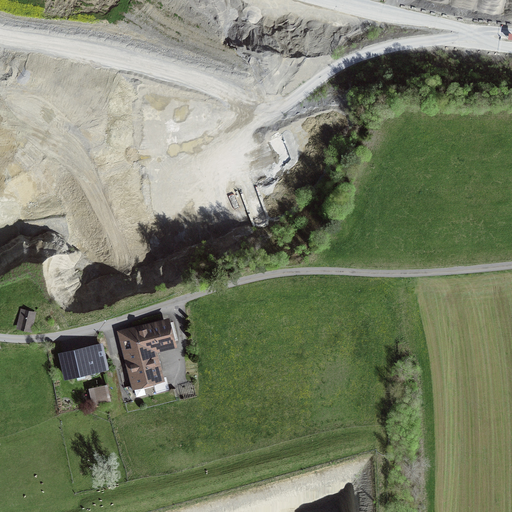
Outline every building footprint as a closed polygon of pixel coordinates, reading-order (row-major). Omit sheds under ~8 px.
[(30,328),(34,312),(24,310),(21,325),(25,327),(30,328)] [(156,326),(121,335),(134,385),(161,379),(153,347),(172,342),(167,323),(156,326)] [(102,346),(62,355),(67,376),(107,366),(102,346)] [(107,385),(90,389),(94,403),(110,399),(107,385)] [(147,401),(157,399),(155,390),(145,392),(147,401)]
